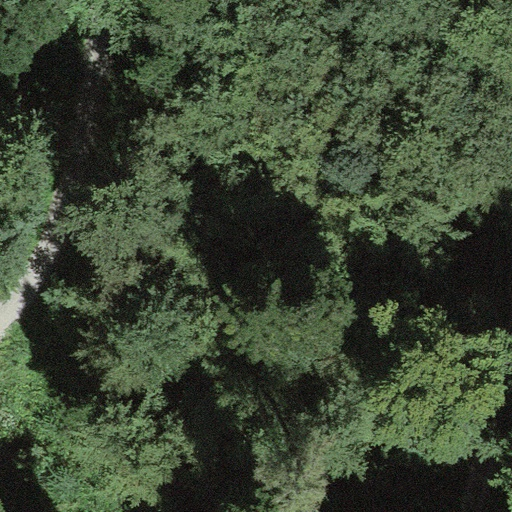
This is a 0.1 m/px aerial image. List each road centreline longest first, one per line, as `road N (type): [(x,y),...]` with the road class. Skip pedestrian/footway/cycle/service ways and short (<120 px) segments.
road 1 (track): [(0,328),(52,267),(110,0)]
road 2 (track): [(475,511),(511,353)]
